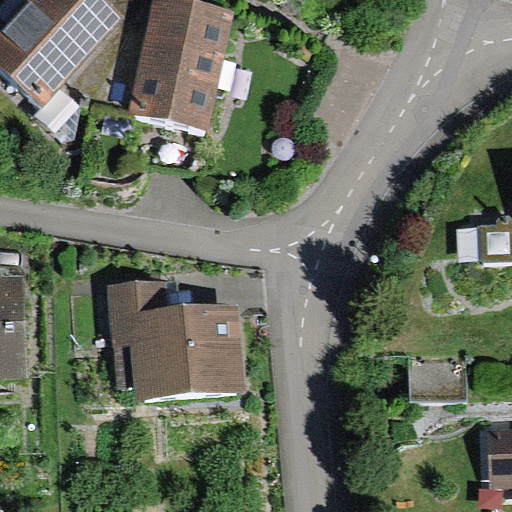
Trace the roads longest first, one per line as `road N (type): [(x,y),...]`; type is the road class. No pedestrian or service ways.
road 1 (residential): [(312,263),(0,215)]
road 2 (residential): [(314,511),(300,337),(312,263)]
road 3 (residential): [(312,263),(316,244),(437,57)]
